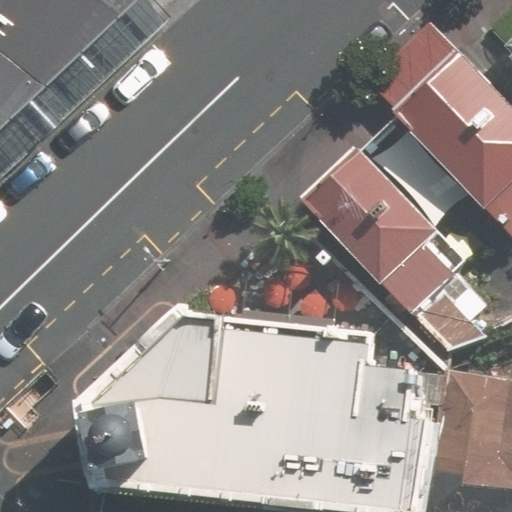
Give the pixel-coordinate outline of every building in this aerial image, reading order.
[(0,0),(0,123),(131,0),(0,0)] [(511,111),(463,60),(402,118),(511,234),(511,111)] [(439,306),(458,286),(428,257),(441,244),(358,155),(301,209),(385,296),(386,295),(438,351),(472,338),(439,306)] [(354,511),(424,511),(442,376),(397,371),(398,366),(380,364),(385,332),(191,312),(91,406),(105,487),(354,511)] [(429,511),(511,511),(511,392),(443,385),(429,511)]
